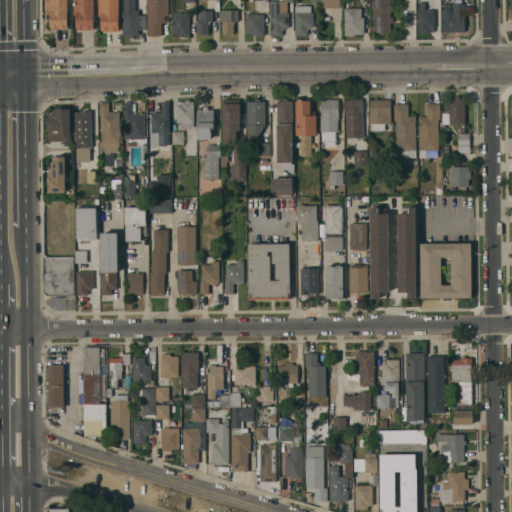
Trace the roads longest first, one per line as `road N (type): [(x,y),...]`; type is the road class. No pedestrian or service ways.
road 1 (residential): [(490,0),(492,511)]
road 2 (residential): [(511,330),(26,330)]
road 3 (secondary): [(490,65),(134,70)]
road 4 (residential): [(280,511),(119,465),(27,427)]
road 5 (primary): [(26,227),(24,74)]
road 6 (residential): [(141,511),(0,470)]
